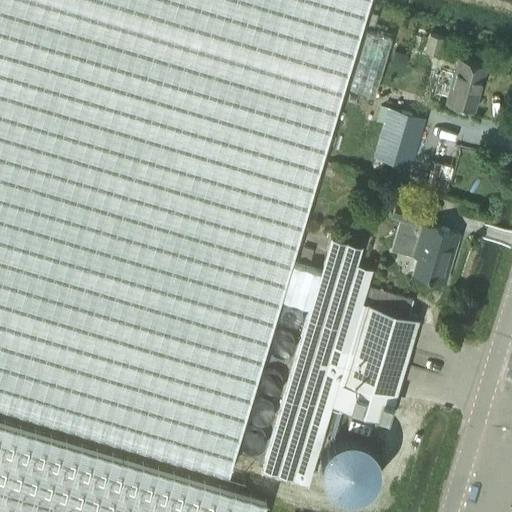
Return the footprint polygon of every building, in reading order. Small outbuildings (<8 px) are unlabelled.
[(279,297),(290,260),(367,0),(0,0),(0,401),(227,469),(279,297)] [(474,106),(485,63),(459,56),(448,99),(474,106)] [(411,163),(425,116),(389,105),(375,152),(411,163)] [(392,245),(414,251),(417,254),(413,270),(446,279),(451,263),(445,262),(455,230),(422,220),(426,205),(395,196),(391,212),(401,215),(392,245)] [(309,306),(261,466),(307,480),(331,402),(387,419),(394,397),(418,316),(408,313),(361,299),(366,285),(372,265),(366,264),(356,261),(362,243),(329,234),(319,269),(290,260),(279,297),(309,306)] [(408,313),(412,299),(366,285),(361,299),(408,313)] [(349,413),(346,423),(367,429),(370,419),(349,413)] [(263,511),(266,503),(0,423),(0,511),(263,511)]
